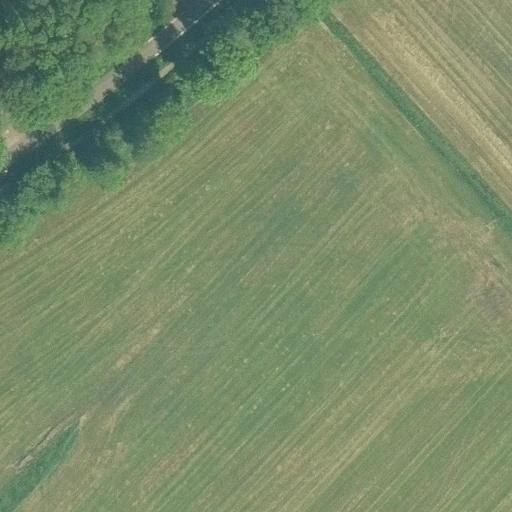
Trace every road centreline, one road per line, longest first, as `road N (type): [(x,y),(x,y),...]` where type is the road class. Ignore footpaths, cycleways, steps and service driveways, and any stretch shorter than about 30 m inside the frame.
road 1 (unclassified): [(0,160),(206,0)]
road 2 (track): [(16,0),(3,157)]
